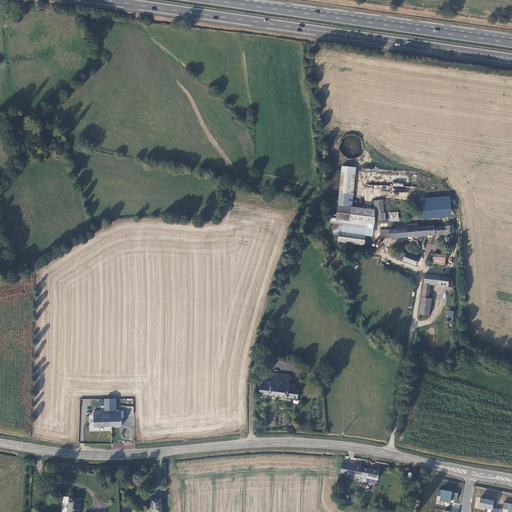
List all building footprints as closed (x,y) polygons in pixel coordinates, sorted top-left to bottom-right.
[(340,171),(337,198),(337,201),(336,205),(349,207),(350,203),(350,199),(354,172),(340,171)] [(373,201),(374,210),(374,219),(379,219),(380,225),(385,225),(384,213),(382,212),(381,201),(373,201)] [(334,223),(347,225),(371,228),(374,219),(374,210),(349,207),(336,205),(334,223)] [(334,223),(332,223),(331,229),(335,235),(338,235),(337,242),(363,245),(364,235),(370,236),(371,228),(347,225),(334,223)] [(395,238),(452,234),(451,226),(450,226),(449,223),(447,223),(446,224),(446,226),(445,227),(434,227),(433,226),(416,227),(416,224),(405,224),(395,225),(395,229),(379,230),(379,238),(395,237),(395,238)] [(406,247),(402,261),(418,266),(422,252),(406,247)] [(435,254),(434,265),(446,265),(447,255),(435,254)] [(431,284),(453,288),(453,282),(451,278),(426,274),(422,297),(429,298),(431,284)] [(432,299),(429,298),(422,297),(419,315),(428,317),(432,299)] [(258,395),(279,398),(282,378),(271,376),(270,384),(270,388),(265,387),(260,387),(258,395)] [(290,384),(291,379),(282,378),(279,398),(290,399),(291,399),(293,387),(294,385),(290,384)] [(115,412),(115,400),(106,400),(106,412),(115,412)] [(94,427),(110,427),(121,427),(121,412),(115,412),(106,412),(105,412),(94,412),(94,427)] [(368,479),(376,480),(378,472),(342,465),(340,475),(346,477),(346,475),(361,477),(360,482),(366,483),(367,482),(368,479)] [(440,490),(438,501),(450,503),(451,501),(457,501),(458,492),(440,490)] [(480,497),(478,507),(491,510),(490,511),(499,511),(500,509),(493,508),(494,500),(480,497)] [(69,498),(67,511),(78,511),(80,499),(69,498)] [(150,501),(150,511),(160,511),(160,501),(150,501)] [(451,511),(444,510),(443,511),(458,511),(460,505),(453,503),(451,511)] [(508,509),(507,511),(511,511),(511,503),(503,503),(503,509),(508,509)]
